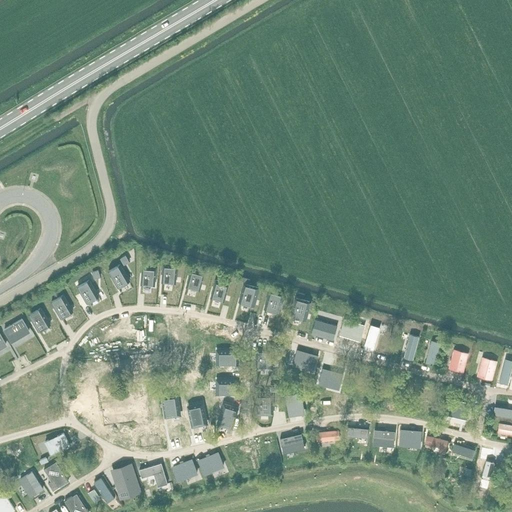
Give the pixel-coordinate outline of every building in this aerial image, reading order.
[(126,255),(121,258),(124,264),(129,261),(126,255)] [(162,282),(176,283),(177,265),(163,263),(162,282)] [(130,280),(120,264),(108,271),(118,287),(130,280)] [(142,265),(141,284),(155,286),(156,267),(142,265)] [(205,272),(191,269),(186,287),(200,291),(205,272)] [(99,270),(92,272),(94,278),(101,276),(99,270)] [(87,303),(99,296),(89,279),(77,286),(87,303)] [(224,302),(229,283),(215,280),(210,298),(224,302)] [(240,301),(253,305),(258,287),(245,283),(240,301)] [(284,294),(270,290),(265,308),(279,312),(284,294)] [(52,302),(61,318),(73,311),(64,295),(52,302)] [(310,300),(297,297),(292,315),(305,319),(310,300)] [(41,308),(29,315),(39,331),(51,324),(41,308)] [(5,329),(12,341),(30,330),(23,318),(5,329)] [(337,324),(315,318),(311,333),(333,339),(337,324)] [(345,319),(340,333),(360,339),(364,325),(345,319)] [(382,323),(371,320),(362,350),(374,353),(382,323)] [(410,334),(404,357),(413,360),(419,336),(410,334)] [(442,341),(433,339),(427,362),(435,364),(442,341)] [(257,368),(271,368),(271,348),(257,348),(257,368)] [(216,364),(238,365),(238,349),(216,349),(216,364)] [(293,362),(312,368),(316,354),(297,349),(293,362)] [(468,353),(454,349),(449,368),(463,372),(468,353)] [(492,379),(497,361),(483,357),(478,376),(492,379)] [(511,359),(505,358),(500,381),(509,383),(511,369),(511,359)] [(342,373),(323,368),(319,381),(338,386),(342,373)] [(38,374),(31,383),(38,389),(52,384),(50,371),(38,374)] [(238,378),(215,378),(215,394),(238,394),(238,378)] [(174,391),(163,393),(160,398),(163,416),(168,420),(179,418),(181,415),(178,393),(174,391)] [(272,414),(272,394),(258,394),(258,414),(272,414)] [(303,414),(300,394),(286,397),(290,416),(303,414)] [(0,398),(0,419),(7,416),(9,401),(0,398)] [(447,412),(466,417),(470,403),(450,399),(447,412)] [(202,401),(185,405),(190,428),(207,424),(202,401)] [(36,406),(31,415),(38,421),(52,416),(49,403),(37,406),(36,406)] [(238,407),(223,403),(217,423),(232,428),(238,407)] [(511,407),(495,405),(494,414),(511,416),(511,407)] [(102,409),(93,410),(96,431),(105,429),(102,409)] [(511,433),(511,423),(500,421),(499,431),(511,433)] [(368,428),(347,426),(346,435),(367,438),(368,428)] [(339,429),(316,432),(317,441),(340,439),(339,429)] [(375,429),(374,443),(394,445),(395,431),(375,429)] [(400,429),(399,443),(419,444),(420,430),(400,429)] [(51,454),(70,446),(64,433),(45,442),(51,454)] [(284,453),(304,448),(301,434),(281,439),(284,453)] [(440,446),(439,452),(445,454),(448,440),(442,439),(428,435),(426,443),(440,446)] [(455,442),(452,450),(473,457),(475,449),(455,442)] [(207,457),(199,460),(205,473),(223,466),(218,453),(210,456),(209,453),(206,454),(207,457)] [(173,467),(178,480),(196,473),(191,460),(184,463),(182,460),(180,461),(181,464),(173,467)] [(49,483),(53,490),(69,481),(64,473),(56,461),(44,469),(52,481),(49,483)] [(152,465),(140,469),(142,477),(154,473),(158,486),(168,483),(162,462),(152,465)] [(129,467),(113,472),(120,494),(136,490),(129,467)] [(32,471),(20,479),(31,496),(43,489),(32,471)] [(107,502),(115,497),(102,477),(94,482),(107,502)] [(4,492),(0,494),(0,511),(12,511),(16,510),(4,492)] [(89,511),(85,505),(77,493),(65,501),(72,511),(89,511)]
